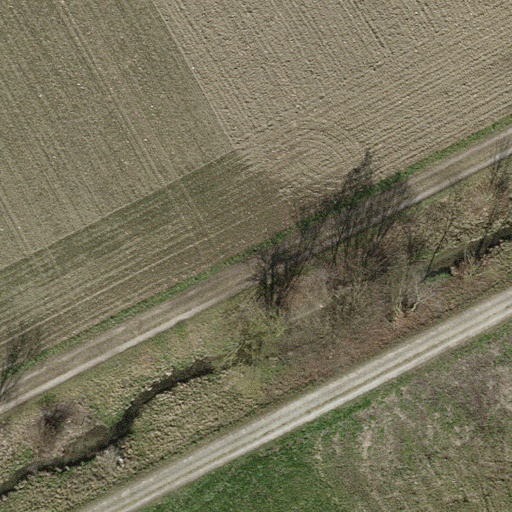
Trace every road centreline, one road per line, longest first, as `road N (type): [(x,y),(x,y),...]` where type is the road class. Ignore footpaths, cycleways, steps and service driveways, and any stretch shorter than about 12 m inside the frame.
road 1 (track): [(511,141),(0,404)]
road 2 (track): [(511,303),(107,511)]
